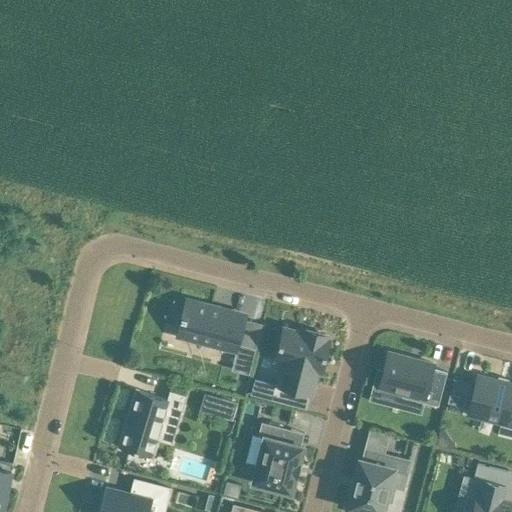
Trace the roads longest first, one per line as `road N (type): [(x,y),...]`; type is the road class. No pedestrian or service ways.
road 1 (residential): [(364,305),(129,243),(105,247),(85,267),(25,511)]
road 2 (residential): [(364,305),(312,511)]
road 3 (residential): [(511,343),(364,305)]
